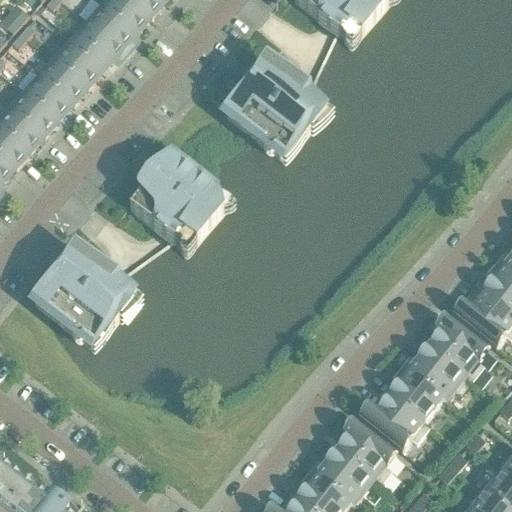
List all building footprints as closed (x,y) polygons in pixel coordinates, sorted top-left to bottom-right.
[(49,0),(38,0),(35,3),(41,9),(49,0)] [(55,0),(52,4),(59,10),(67,0),(55,0)] [(147,23),(118,0),(116,0),(105,14),(104,13),(102,15),(133,39),(136,41),(144,30),(143,29),(147,23)] [(118,0),(147,23),(150,25),(159,14),(157,13),(162,7),(152,0),(118,0)] [(152,0),(162,7),(165,9),(171,0),(152,0)] [(353,54),(356,49),(395,1),(393,0),(299,0),(294,6),(316,24),(316,25),(337,42),(339,43),(347,49),(353,54)] [(59,10),(52,4),(44,15),(51,20),(59,10)] [(133,39),(102,15),(90,31),(124,59),(132,48),(128,45),(133,39)] [(23,17),(14,26),(20,32),(29,23),(23,17)] [(20,32),(14,26),(5,35),(12,40),(20,32)] [(124,59),(90,31),(76,49),(106,73),(112,66),(116,69),(124,59)] [(33,37),(27,32),(20,41),(26,46),(33,37)] [(18,55),(23,49),(26,46),(20,41),(12,49),(18,55)] [(55,68),(54,70),(84,94),(87,96),(96,85),(94,84),(100,76),(69,52),(56,69),(55,68)] [(41,84),(39,86),(70,110),(73,112),(81,101),(80,100),(84,94),(54,70),(42,85),(41,84)] [(228,124),(255,145),(262,151),(264,156),(268,160),(274,160),(285,169),(326,116),(308,102),(271,72),(270,72),(257,88),(254,87),(251,88),(225,121),(228,124)] [(26,100),(25,102),(56,126),(58,128),(67,117),(65,116),(70,110),(39,86),(27,101),(26,100)] [(12,116),(11,118),(41,142),(44,144),(53,133),(51,132),(56,126),(25,102),(13,117),(12,116)] [(0,137),(27,158),(29,160),(38,149),(36,148),(41,142),(11,118),(0,131),(0,137)] [(27,158),(0,137),(0,164),(12,174),(15,176),(24,166),(22,164),(27,158)] [(154,178),(151,180),(142,191),(140,195),(143,198),(130,215),(129,215),(152,233),(173,250),(174,251),(175,251),(189,262),(230,209),(226,206),(201,186),(171,162),(158,179),(154,178)] [(0,192),(1,193),(9,182),(8,180),(12,174),(0,164),(0,192)] [(79,259),(66,275),(63,274),(60,276),(34,309),(37,311),(38,312),(47,319),(71,338),(73,344),(77,347),(83,348),(94,356),(135,303),(118,289),(80,259),(79,259)] [(511,264),(511,266),(507,263),(506,262),(506,261),(505,261),(504,261),(502,261),(501,262),(495,271),(511,284),(511,264)] [(490,285),(478,300),(511,326),(511,284),(495,271),(488,280),(487,281),(487,282),(487,283),(487,284),(488,284),(488,285),(489,285),(490,285)] [(511,336),(511,326),(478,300),(467,314),(463,311),(454,323),(495,356),(511,336)] [(428,355),(465,384),(487,359),(445,326),(436,338),(439,341),(428,355)] [(407,366),(400,375),(444,409),(465,384),(428,355),(417,369),(412,365),(410,365),(408,365),(407,366)] [(444,409),(400,375),(393,383),(393,384),(393,385),(393,386),(394,387),(394,388),(395,388),(384,403),(423,434),(444,409)] [(505,398),(498,392),(490,402),(497,408),(505,398)] [(423,434),(384,403),(373,417),(369,414),(359,426),(401,459),(423,434)] [(507,426),(511,421),(511,407),(499,419),(507,426)] [(347,445),(336,459),(373,489),(395,463),(353,430),(343,443),(347,445)] [(473,462),(485,449),(476,441),(465,454),(473,462)] [(315,471),(308,479),(349,511),(353,511),(373,489),(336,459),(325,474),(321,471),(320,470),(318,470),(317,470),(316,470),(315,471)] [(448,473),(456,480),(466,469),(458,461),(448,473)] [(511,470),(502,482),(511,490),(511,470)] [(456,480),(448,473),(437,484),(446,492),(456,480)] [(511,511),(511,490),(502,482),(497,478),(484,493),(490,497),(485,503),(496,511),(511,511)] [(349,511),(308,479),(301,488),(301,489),(301,490),(301,491),(301,492),(302,492),(302,493),(303,493),(292,508),(297,511),(349,511)] [(70,511),(60,500),(50,511),(38,511),(0,481),(0,511),(70,511)] [(496,511),(485,503),(480,498),(468,511),(496,511)] [(423,501),(413,511),(428,511),(432,508),(423,501)]
